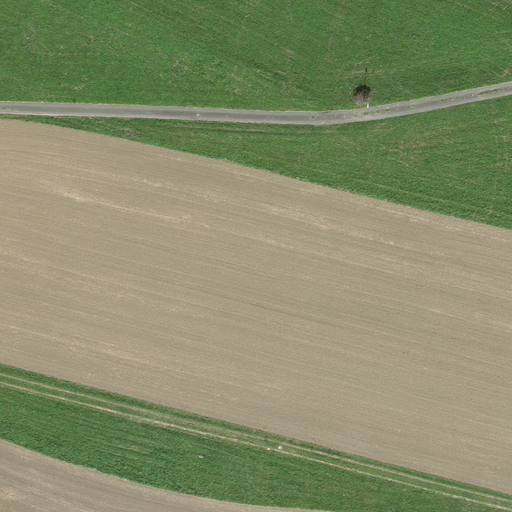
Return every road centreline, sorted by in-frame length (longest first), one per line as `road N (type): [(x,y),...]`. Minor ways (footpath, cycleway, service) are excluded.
road 1 (track): [(0,377),(511,505)]
road 2 (residential): [(511,88),(366,120),(0,110)]
